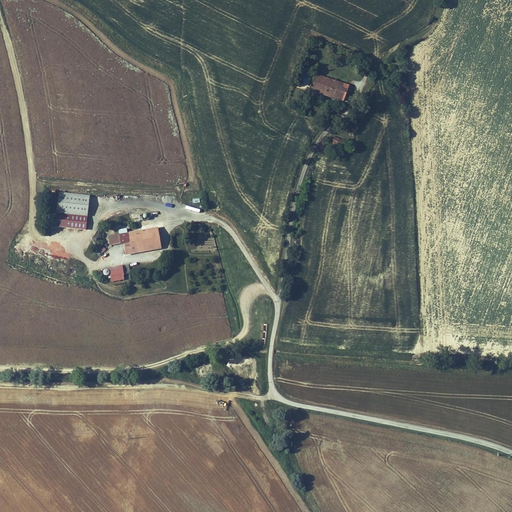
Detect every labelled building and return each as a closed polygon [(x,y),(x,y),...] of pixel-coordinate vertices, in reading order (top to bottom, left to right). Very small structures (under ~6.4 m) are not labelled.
[(300,89),(325,96),(330,79),(308,72),(303,88),(300,87),(300,89)] [(335,98),(340,83),(340,82),(330,79),(325,96),(335,99),(335,98)] [(343,100),(348,86),(340,83),(335,98),(343,100)] [(335,140),(327,137),(325,144),(333,147),(335,140)] [(60,191),(58,213),(88,216),(90,195),(60,191)] [(88,216),(58,213),(56,226),(87,229),(88,216)] [(159,228),(152,229),(156,249),(162,248),(159,228)] [(152,229),(145,230),(149,250),(156,249),(152,229)] [(124,243),(126,254),(149,250),(145,230),(131,232),(132,242),(124,243)] [(124,243),(132,242),(131,232),(128,233),(122,234),(124,243)] [(124,243),(122,234),(115,235),(109,236),(110,245),(124,243)] [(131,273),(129,264),(109,267),(112,281),(125,278),(125,274),(131,273)] [(233,370),(233,364),(239,364),(239,360),(229,360),(229,370),(233,370)]
